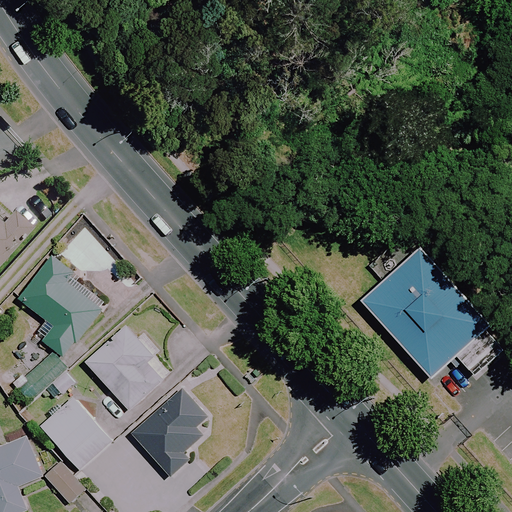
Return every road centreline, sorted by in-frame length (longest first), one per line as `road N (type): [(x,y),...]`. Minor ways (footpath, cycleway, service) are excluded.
road 1 (secondary): [(351,418),(96,132),(0,2)]
road 2 (residential): [(351,418),(248,511)]
road 3 (secondary): [(436,511),(351,418)]
